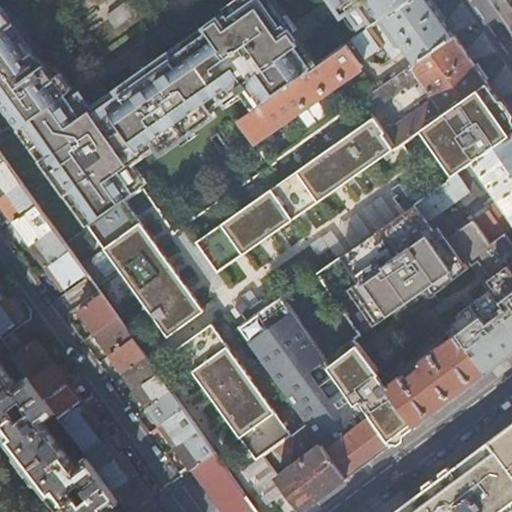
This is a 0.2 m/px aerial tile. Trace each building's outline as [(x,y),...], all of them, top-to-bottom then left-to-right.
[(83,93),(79,95),(106,133),(280,11),(272,0),(246,0),(209,27),(213,32),(176,58),(172,53),(121,89),(125,94),(110,105),(113,111),(101,119),(94,108),(91,105),(97,101),(89,88),(83,93)] [(148,5),(144,0),(128,0),(115,10),(123,22),(148,5)] [(256,109),(240,120),(255,142),(364,66),(361,61),(384,45),(394,58),(408,49),(417,62),(455,35),(431,0),(411,0),(384,19),(361,35),(317,66),(312,70),(309,71),(263,104),(256,109)] [(411,0),(337,0),(361,35),(384,19),(411,0)] [(25,125),(68,94),(73,90),(62,73),(54,79),(0,2),(0,100),(20,129),(25,125)] [(280,11),(106,133),(140,181),(142,179),(132,165),(128,159),(156,140),(160,146),(165,152),(215,116),(210,109),(207,104),(222,93),(225,99),(241,88),(244,93),(251,87),(263,104),(309,71),(312,70),(296,47),(302,43),(280,11)] [(213,32),(209,27),(172,53),(176,58),(213,32)] [(98,28),(92,33),(96,39),(102,35),(98,28)] [(428,126),(489,83),(455,35),(417,62),(364,99),(373,111),(404,89),(403,88),(406,86),(409,90),(423,80),(436,99),(386,134),(396,148),(428,126)] [(317,66),(302,43),(296,47),(312,70),(317,66)] [(428,126),(461,173),(511,136),(511,115),(489,83),(428,126)] [(78,86),(74,89),(79,95),(83,93),(78,86)] [(244,93),(256,109),(263,104),(251,87),(244,93)] [(229,103),(244,93),(241,88),(225,99),(229,103)] [(73,90),(68,94),(72,100),(79,95),(74,89),(73,90)] [(125,94),(121,89),(94,108),(101,119),(113,111),(110,105),(125,94)] [(210,109),(225,99),(222,93),(207,104),(210,109)] [(89,224),(95,221),(136,192),(132,187),(140,181),(106,133),(79,95),(72,100),(68,94),(25,125),(20,129),(89,224)] [(373,117),(197,241),(219,272),(358,175),(364,176),(365,170),(395,149),(373,117)] [(422,241),(415,232),(432,220),(463,199),(463,198),(472,192),(478,199),(494,187),(502,199),(495,204),(496,207),(476,221),(491,242),(501,235),(508,231),(511,227),(511,136),(461,173),(426,198),(342,256),(359,281),(348,289),(374,326),(434,283),(439,289),(472,266),(451,236),(445,240),(438,230),(422,241)] [(132,165),(160,146),(156,140),(128,159),(132,165)] [(6,161),(0,165),(0,197),(1,199),(22,184),(6,161)] [(132,187),(136,192),(144,187),(140,181),(132,187)] [(22,184),(1,199),(17,221),(38,205),(22,184)] [(126,200),(90,226),(146,302),(145,308),(151,309),(170,336),(206,310),(126,200)] [(17,221),(16,221),(33,243),(54,227),(38,205),(17,221)] [(432,220),(415,232),(422,241),(438,230),(432,220)] [(469,224),(467,220),(455,228),(457,232),(454,235),(471,258),(476,254),(498,285),(450,319),(454,324),(488,372),(511,354),(511,237),(508,231),(501,235),(491,242),(490,243),(474,220),(469,224)] [(54,227),(33,243),(48,265),(70,250),(65,243),(54,227)] [(70,250),(48,265),(66,289),(87,273),(70,250)] [(118,317),(99,291),(79,306),(82,309),(80,310),(96,332),(118,317)] [(0,334),(4,340),(25,324),(5,297),(0,300),(0,334)] [(284,297),(242,326),(244,329),(264,356),(284,343),(305,328),(284,297)] [(118,317),(96,332),(112,354),(133,338),(118,317)] [(214,323),(178,348),(258,458),(294,433),(214,323)] [(383,375),(419,424),(488,372),(454,324),(452,324),(446,328),(452,337),(422,359),(426,363),(422,366),(419,363),(414,366),(416,370),(407,377),(404,373),(396,378),(390,370),(383,375)] [(329,363),(305,328),(284,343),(308,378),(329,363)] [(133,338),(112,354),(124,371),(145,355),(133,338)] [(32,379),(54,364),(54,363),(37,340),(15,356),(29,375),(32,379)] [(264,356),(311,423),(328,448),(349,433),(308,378),(284,343),(264,356)] [(361,401),(392,444),(393,445),(419,425),(419,424),(383,375),(360,343),(331,366),(357,404),(361,401)] [(145,355),(124,371),(137,389),(158,373),(145,355)] [(0,426),(16,414),(18,413),(14,408),(25,399),(29,405),(43,394),(32,379),(29,375),(18,384),(0,359),(0,426)] [(328,448),(349,476),(392,444),(361,401),(357,404),(331,366),(329,363),(308,378),(349,433),(328,448)] [(48,400),(69,385),(54,364),(32,379),(43,394),(48,400)] [(158,373),(137,389),(150,407),(171,391),(158,373)] [(60,418),(82,402),(69,385),(48,400),(57,413),(60,418)] [(171,391),(150,407),(162,424),(183,408),(171,391)] [(0,426),(0,428),(60,508),(78,495),(74,489),(86,480),(89,486),(103,476),(98,470),(89,457),(78,465),(45,422),(57,413),(48,400),(43,394),(29,405),(28,406),(32,411),(21,420),(16,414),(0,426)] [(73,435),(95,420),(82,402),(60,418),(73,435)] [(183,408),(162,424),(177,445),(199,430),(183,408)] [(86,453),(107,437),(95,420),(73,435),(86,453)] [(305,509),(306,509),(349,476),(328,448),(311,423),(279,446),(293,465),(280,475),(305,509)] [(511,426),(498,437),(511,455),(511,426)] [(199,430),(177,445),(194,468),(215,452),(199,430)] [(98,470),(120,454),(107,437),(86,453),(89,457),(98,470)] [(511,455),(498,437),(492,442),(511,468),(511,455)] [(511,468),(492,442),(447,475),(466,511),(504,511),(511,506),(511,468)] [(192,469),(223,511),(258,511),(215,452),(194,468),(192,469)] [(114,491),(135,475),(120,454),(98,470),(103,476),(114,491)] [(129,511),(134,511),(152,499),(135,475),(114,491),(121,501),(129,511)] [(466,511),(447,475),(396,511),(466,511)] [(114,511),(112,508),(121,501),(114,491),(103,476),(89,486),(88,487),(93,495),(85,502),(79,494),(78,495),(60,508),(63,511),(114,511)] [(163,511),(153,498),(152,499),(134,511),(163,511)]
